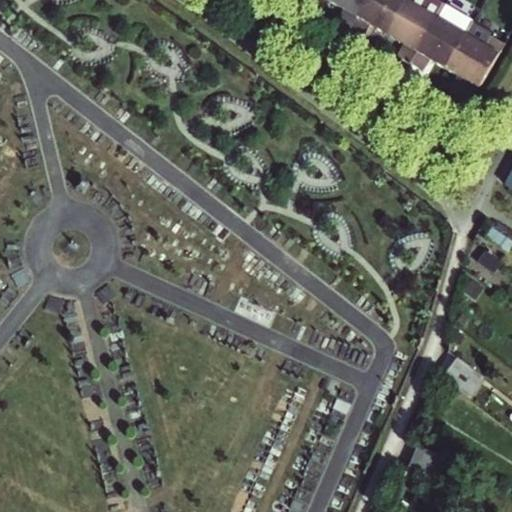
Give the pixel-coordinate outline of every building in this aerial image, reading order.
[(330,0),(329,2),(345,12),(339,23),(351,30),(368,0),(330,0)] [(400,0),(368,0),(351,30),(365,38),(371,28),(387,37),(406,3),(400,0)] [(408,0),(406,3),(387,37),(403,46),(396,57),(410,66),(443,10),(425,0),(408,0)] [(443,10),(410,66),(423,73),(429,62),(444,71),(464,38),(471,25),(444,8),(443,10)] [(483,49),(464,38),(444,71),(477,91),(503,49),(488,39),(483,49)] [(458,359),(443,379),(468,399),(484,380),(458,359)] [(445,456),(418,442),(402,474),(428,487),(445,456)]
